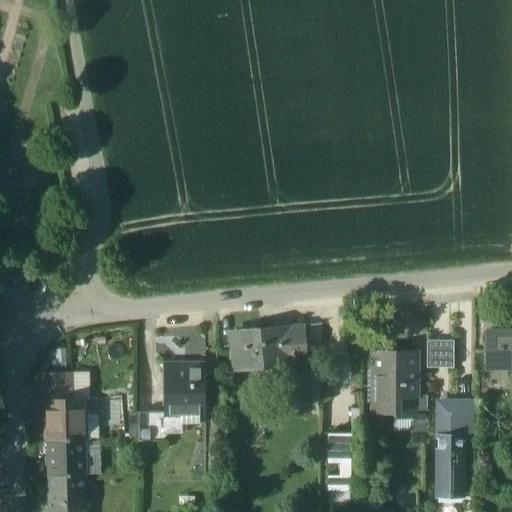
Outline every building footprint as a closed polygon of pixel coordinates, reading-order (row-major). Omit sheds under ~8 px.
[(303,326),(258,330),(261,363),(285,361),(289,407),(307,405),(303,359),(306,359),(303,326)] [(258,330),(232,332),(235,365),(261,363),(258,330)] [(511,331),(487,331),(487,365),(511,365),(511,373),(511,381),(511,380),(511,331)] [(453,341),(426,341),(426,368),(453,368),(453,341)] [(413,353),(375,353),(374,409),(392,409),(392,415),(412,415),(413,415),(413,395),(413,353)] [(204,363),(163,364),(163,412),(163,417),(180,416),(180,422),(204,422),(204,363)] [(69,374),(39,375),(40,403),(45,403),(45,402),(70,401),(69,374)] [(425,396),(413,395),(413,415),(412,415),(412,422),(425,422),(425,396)] [(70,401),(45,402),(45,403),(46,440),(47,440),(84,438),(83,401),(70,401)] [(460,408),(437,408),(437,486),(461,486),(461,431),(473,431),(473,403),(460,403),(460,408)] [(360,409),(350,409),(350,433),(360,433),(360,409)] [(163,412),(138,412),(138,442),(165,442),(165,432),(163,432),(163,417),(163,412)] [(350,433),(326,433),(326,463),(338,463),(338,475),(326,475),(326,491),(350,491),(350,433)] [(84,438),(47,440),(47,475),(84,474),(83,450),(97,449),(97,438),(84,438)] [(97,449),(83,450),(84,474),(98,474),(97,449)] [(84,474),(47,475),(48,511),(85,511),(84,474)]
